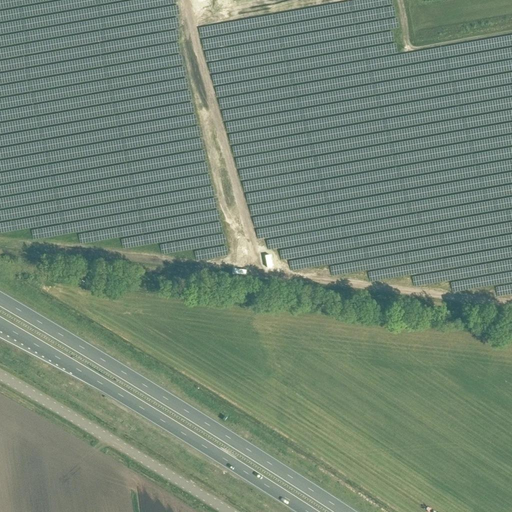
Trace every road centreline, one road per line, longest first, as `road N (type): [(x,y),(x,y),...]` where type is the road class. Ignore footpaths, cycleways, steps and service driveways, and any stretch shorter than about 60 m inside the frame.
road 1 (trunk): [(343,511),(0,299)]
road 2 (trunk): [(0,324),(306,511)]
road 3 (unclassified): [(227,511),(0,375)]
